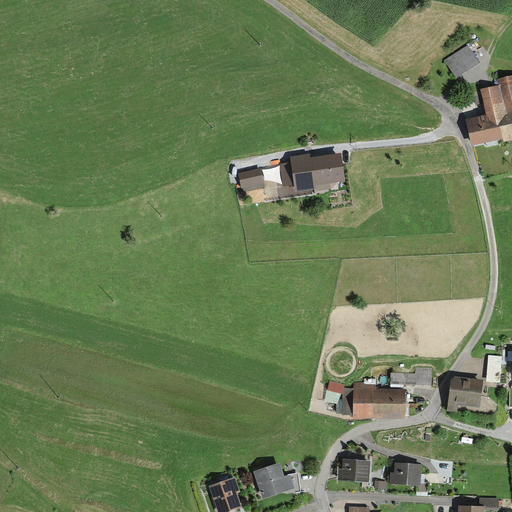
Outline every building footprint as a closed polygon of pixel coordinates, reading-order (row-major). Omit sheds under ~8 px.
[(445,64),(453,74),(475,58),(467,47),(445,64)] [(464,118),(471,143),(501,136),(502,140),(511,137),(511,73),(499,76),(501,82),(473,84),(474,107),(488,104),(490,110),(464,118)] [(293,164),(284,165),(285,181),(296,180),(297,188),(315,185),(314,181),(341,178),(338,152),(292,158),(293,164)] [(241,175),(244,188),(261,184),(258,171),(241,175)] [(501,352),(491,351),(488,377),(499,378),(501,352)] [(392,384),(431,385),(431,369),(417,368),(417,376),(392,375),(392,384)] [(451,379),(447,408),(455,409),(456,402),(477,405),(480,377),(458,374),(457,379),(451,379)] [(501,405),(501,383),(485,383),(484,405),(501,405)] [(404,392),(375,392),(375,384),(355,384),(355,392),(344,392),(343,415),(354,415),(354,419),(404,420),(404,392)] [(368,459),(343,457),(342,468),(337,467),(336,477),(366,480),(368,459)] [(254,469),(263,495),(285,488),(277,463),(269,466),(267,460),(261,462),(262,466),(254,469)] [(394,471),(389,471),(389,482),(415,481),(415,489),(428,489),(428,479),(419,479),(419,460),(394,461),(394,471)] [(238,505),(228,476),(208,483),(219,511),(238,505)] [(481,511),(481,506),(497,506),(497,496),(477,496),(477,501),(469,501),(469,506),(462,506),(462,501),(457,501),(457,511),(481,511)]
